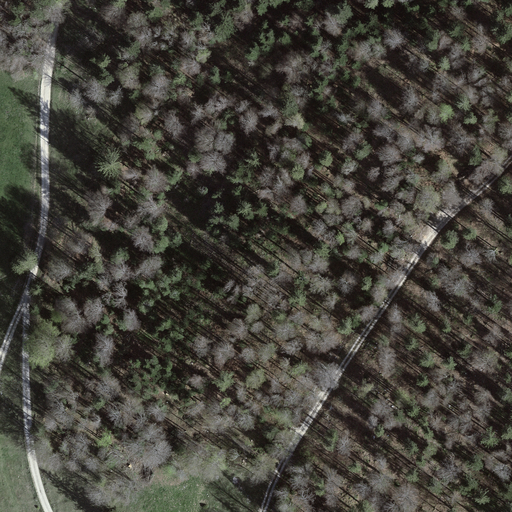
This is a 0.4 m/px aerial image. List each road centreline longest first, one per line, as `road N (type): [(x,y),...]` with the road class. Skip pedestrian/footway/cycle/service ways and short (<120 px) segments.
road 1 (track): [(511,154),(454,209),(398,280),(306,418),(267,511)]
road 2 (track): [(59,0),(46,85),(43,224),(25,303)]
road 3 (track): [(25,303),(28,420),(50,511)]
